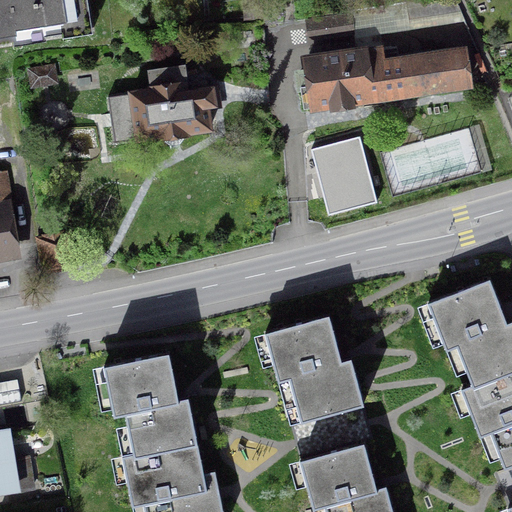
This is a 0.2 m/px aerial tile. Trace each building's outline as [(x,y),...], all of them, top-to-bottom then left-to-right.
[(87,0),(0,0),(0,48),(93,33),(87,0)] [(456,0),(436,0),(406,4),(408,23),(459,16),(456,0)] [(358,14),(308,22),(312,47),(362,39),(358,14)] [(382,48),(304,62),(315,119),(479,90),(471,48),(385,64),(382,48)] [(52,64),(30,69),(35,90),(56,85),(52,64)] [(151,90),(134,93),(147,150),(220,134),(215,112),(227,109),(222,84),(190,91),(185,65),(147,74),(151,90)] [(72,229),(40,234),(46,272),(78,267),(72,229)] [(511,289),(505,275),(441,304),(511,460),(511,289)] [(331,303),(262,319),(272,362),(292,357),(302,401),(361,387),(351,342),(341,345),(331,303)] [(125,406),(135,451),(123,453),(133,504),(144,501),(146,511),(224,511),(216,470),(205,472),(188,391),(179,392),(170,345),(105,358),(115,408),(125,406)] [(0,431),(0,500),(42,492),(29,427),(0,433),(0,431)] [(395,511),(387,477),(374,481),(364,437),(304,451),(316,502),(328,499),(331,511),(395,511)]
